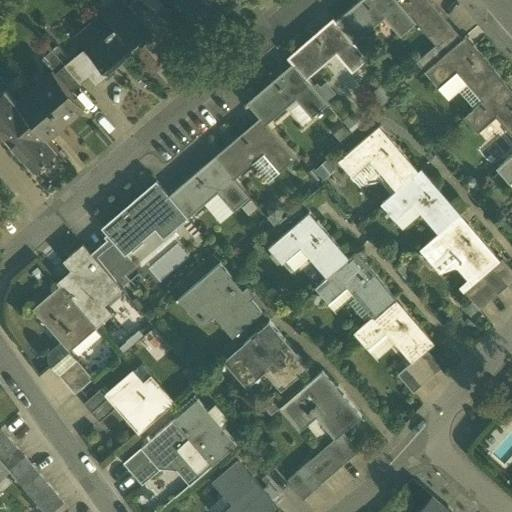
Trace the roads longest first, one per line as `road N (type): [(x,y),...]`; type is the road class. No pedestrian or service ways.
road 1 (residential): [(0,261),(317,0)]
road 2 (residential): [(117,511),(0,352)]
road 3 (residential): [(431,433),(511,340)]
